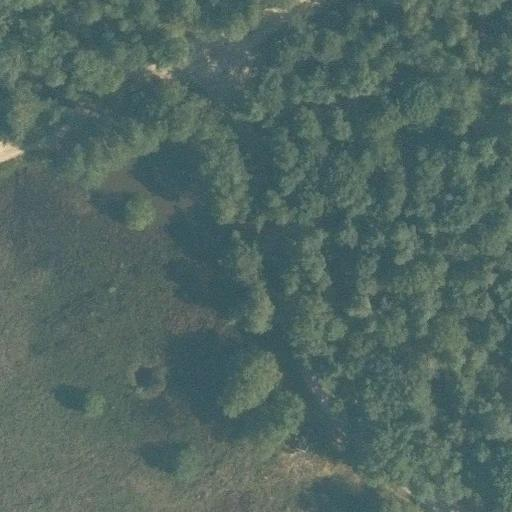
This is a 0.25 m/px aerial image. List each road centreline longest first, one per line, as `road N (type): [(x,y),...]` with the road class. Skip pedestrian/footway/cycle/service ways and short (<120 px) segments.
road 1 (track): [(171,0),(218,48),(260,213),(343,416),(486,511)]
road 2 (track): [(0,144),(309,0)]
